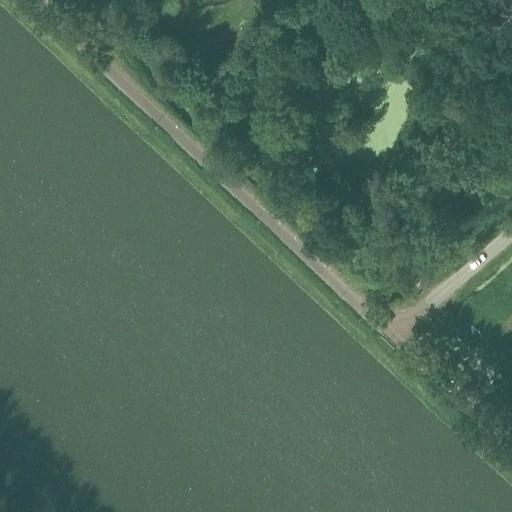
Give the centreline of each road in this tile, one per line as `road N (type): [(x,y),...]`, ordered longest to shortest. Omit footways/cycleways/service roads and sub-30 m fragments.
road 1 (unclassified): [(414,337),(59,0)]
road 2 (unclassified): [(414,337),(511,250)]
